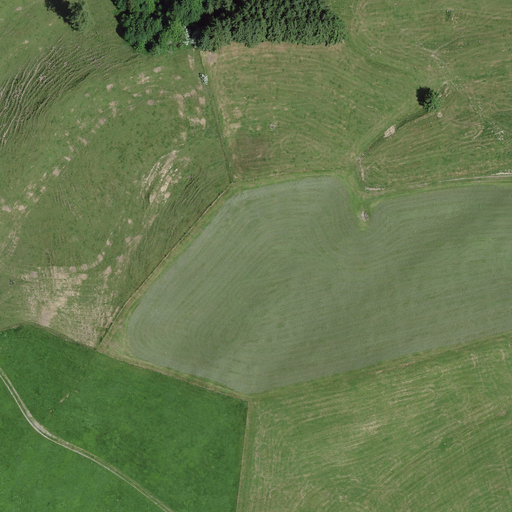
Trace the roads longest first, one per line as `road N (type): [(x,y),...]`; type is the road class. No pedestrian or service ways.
road 1 (track): [(311,0),(366,50),(426,73),(433,87),(353,153),(350,184),(361,194)]
road 2 (track): [(0,372),(33,423),(169,511)]
road 3 (track): [(511,178),(361,194)]
